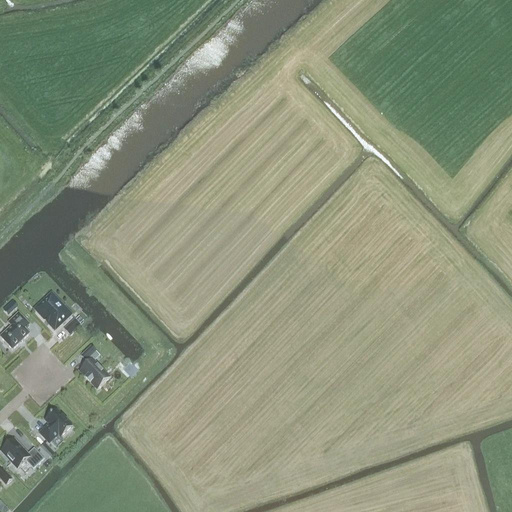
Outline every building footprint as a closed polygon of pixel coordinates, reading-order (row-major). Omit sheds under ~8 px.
[(52,295),(35,311),(55,332),(72,316),(52,295)] [(12,310),(17,306),(13,301),(8,306),(12,310)] [(30,335),(25,330),(30,326),(19,314),(8,324),(12,327),(0,338),(13,351),(30,335)] [(76,320),(68,327),(73,332),(81,326),(76,320)] [(85,380),(90,385),(91,385),(97,391),(110,379),(93,361),(92,361),(90,359),(96,353),(91,348),(81,358),(88,365),(80,373),(86,379),(85,380)] [(50,426),(40,435),(49,444),(59,435),(61,438),(72,428),(56,412),(46,422),(50,426)] [(14,441),(2,452),(18,470),(26,462),(33,470),(44,460),(34,449),(27,456),(14,441)] [(0,478),(7,486),(12,480),(3,470),(0,472),(0,478)]
